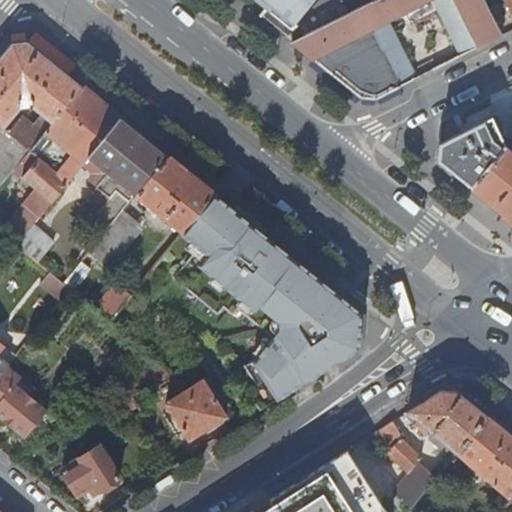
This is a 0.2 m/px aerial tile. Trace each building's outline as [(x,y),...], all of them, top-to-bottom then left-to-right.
[(260,0),(293,27),(313,0),(260,0)] [(432,0),(382,0),(292,46),(360,100),(378,102),(400,91),(370,31),(432,0)] [(462,59),(503,38),(483,0),(432,0),(462,59)] [(16,140),(30,152),(42,138),(23,122),(17,123),(13,119),(21,109),(32,108),(53,124),(83,88),(28,44),(13,47),(2,59),(0,62),(0,126),(2,129),(16,140)] [(30,152),(39,160),(23,179),(33,187),(28,192),(33,197),(25,205),(23,203),(0,230),(0,231),(18,246),(35,225),(89,159),(121,120),(89,94),(83,88),(53,124),(42,138),(30,152)] [(136,197),(168,158),(130,127),(121,120),(89,159),(109,176),(97,189),(109,200),(93,220),(107,233),(124,212),(131,204),(136,197)] [(439,163),(472,190),(505,148),(491,120),(440,146),(439,163)] [(0,131),(2,129),(0,126),(0,188),(30,152),(16,140),(0,158),(0,131)] [(511,153),(505,148),(472,190),(511,221),(511,153)] [(182,235),(215,196),(207,189),(168,158),(136,197),(182,235)] [(23,179),(18,184),(28,192),(33,187),(23,179)] [(182,235),(181,236),(198,250),(174,279),(218,314),(224,307),(233,314),(238,308),(274,337),(255,361),(246,367),(258,385),(248,391),(261,412),(287,396),(322,373),(348,357),(359,350),(360,314),(350,306),(329,289),(294,260),(261,234),(215,196),(182,235)] [(145,229),(132,219),(124,212),(107,233),(89,254),(109,271),(145,229)] [(55,242),(35,225),(18,246),(26,252),(38,262),(55,242)] [(72,290),(73,291),(90,271),(82,264),(65,284),(72,290)] [(65,284),(52,273),(42,285),(62,302),(72,290),(65,284)] [(132,296),(116,283),(95,309),(111,322),(132,296)] [(8,369),(17,358),(0,344),(0,378),(2,376),(8,369)] [(174,374),(161,363),(118,386),(126,401),(134,396),(156,384),(174,374)] [(15,384),(14,386),(2,376),(0,378),(0,417),(25,439),(48,411),(15,384)] [(204,381),(167,404),(176,417),(175,418),(181,428),(182,428),(191,441),(227,417),(204,381)] [(419,421),(432,432),(453,450),(444,461),(448,464),(458,453),(488,417),(458,393),(442,392),(418,407),(409,413),(419,421)] [(495,511),(494,511),(492,511),(511,511),(511,436),(499,426),(488,417),(458,453),(511,498),(498,511),(495,511)] [(432,432),(419,421),(415,426),(428,437),(432,432)] [(400,432),(394,423),(380,432),(386,441),(400,432)] [(400,440),(388,453),(410,473),(393,492),(412,508),(437,479),(418,463),(422,459),(400,440)] [(100,448),(63,471),(78,495),(89,488),(94,496),(121,480),(100,448)] [(387,511),(388,511),(348,452),(268,503),(272,509),(267,511),(387,511)]
